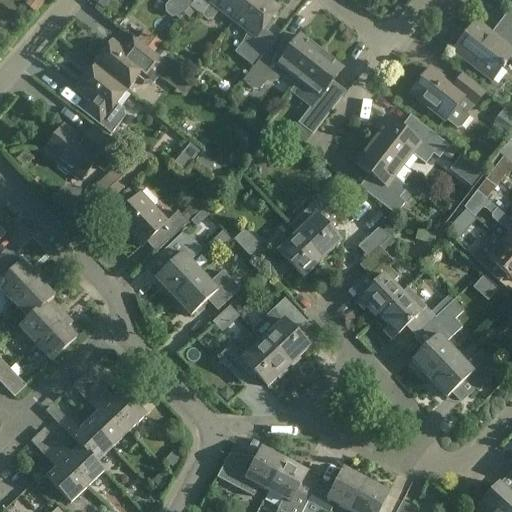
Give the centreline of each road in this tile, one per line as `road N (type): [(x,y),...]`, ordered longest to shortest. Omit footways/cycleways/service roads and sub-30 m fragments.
road 1 (residential): [(115,321),(108,294),(0,180)]
road 2 (residential): [(289,416),(393,464),(430,463)]
road 3 (residential): [(208,432),(115,321)]
road 4 (residential): [(19,423),(115,321)]
road 5 (residential): [(430,463),(352,354)]
road 6 (residential): [(426,0),(390,38),(327,0)]
